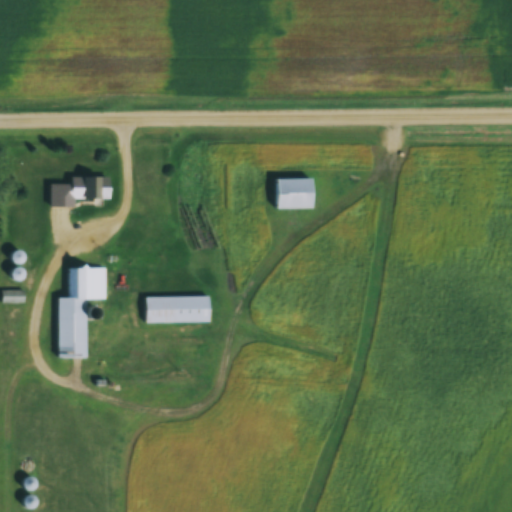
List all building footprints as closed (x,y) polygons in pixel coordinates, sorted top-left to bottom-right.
[(106,176),(79,176),(79,198),(106,198),(106,176)] [(272,208),(308,208),(308,178),(272,178),(272,208)] [(159,260),(174,259),(173,245),(158,246),(159,260)] [(55,297),(54,354),(82,354),(83,297),(101,297),(102,267),(66,267),(66,297),(55,297)] [(0,301),(20,302),(20,290),(0,290),(0,301)] [(141,322),(206,322),(206,296),(141,296),(141,322)] [(21,478),(21,487),(29,488),(30,479),(21,478)]
